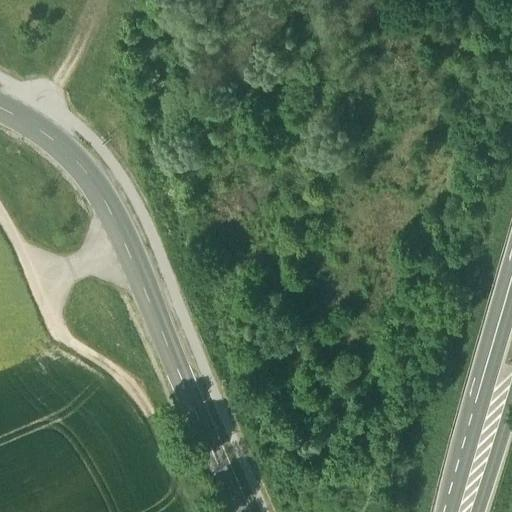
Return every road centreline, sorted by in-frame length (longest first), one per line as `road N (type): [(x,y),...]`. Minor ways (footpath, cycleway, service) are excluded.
road 1 (tertiary): [(246,511),(166,323),(99,193),(65,150),(0,109)]
road 2 (track): [(200,511),(145,386),(63,320),(0,197)]
road 3 (primary): [(467,511),(511,365)]
road 4 (track): [(31,126),(96,0)]
